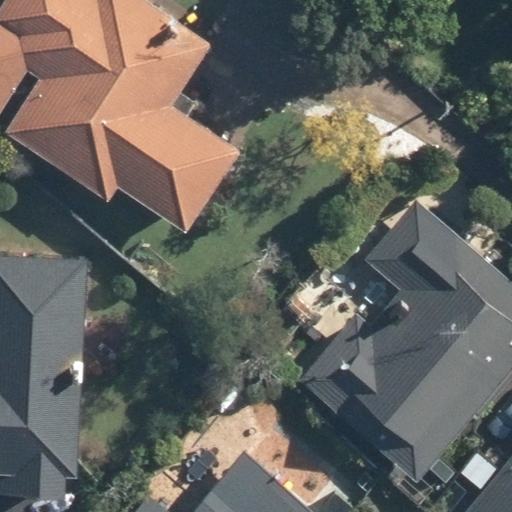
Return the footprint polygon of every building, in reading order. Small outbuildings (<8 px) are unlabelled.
[(0,0),(0,103),(12,111),(2,127),(111,195),(117,185),(187,229),(242,141),(172,96),(213,32),(162,0),(0,0)] [(511,351),(511,274),(401,186),(266,356),(415,474),(511,351)] [(0,480),(8,481),(8,494),(73,498),(87,256),(0,251),(0,480)] [(323,511),(239,444),(183,511),(323,511)] [(511,511),(511,449),(464,510),(466,511),(511,511)]
